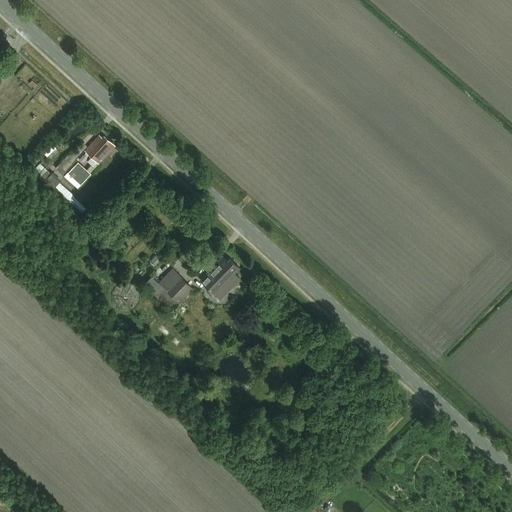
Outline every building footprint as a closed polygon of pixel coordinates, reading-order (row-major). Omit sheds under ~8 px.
[(104,135),(102,137),(99,135),(85,151),(98,163),(114,145),(104,135)] [(54,146),(50,142),(42,150),(45,154),(54,146)] [(76,160),(68,153),(55,168),(62,174),(76,160)] [(76,162),(66,173),(79,185),(89,174),(89,173),(97,164),(90,157),(85,162),(89,165),(85,170),(76,162)] [(60,180),(51,172),(45,179),(53,187),(60,180)] [(203,278),(221,296),(234,282),(229,278),(239,267),(229,258),(227,260),(224,257),(213,267),(203,278)] [(192,288),(172,268),(158,282),(151,275),(143,283),(170,310),(192,288)]
